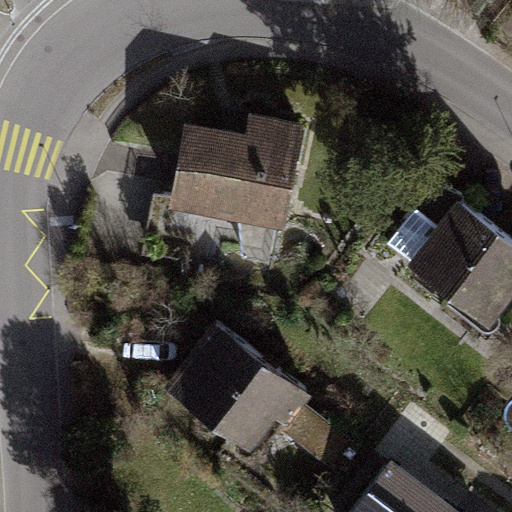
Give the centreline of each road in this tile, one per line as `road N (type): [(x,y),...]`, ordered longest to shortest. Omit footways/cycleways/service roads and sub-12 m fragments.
road 1 (residential): [(35,511),(15,189),(38,86)]
road 2 (residential): [(278,0),(370,23),(511,108)]
